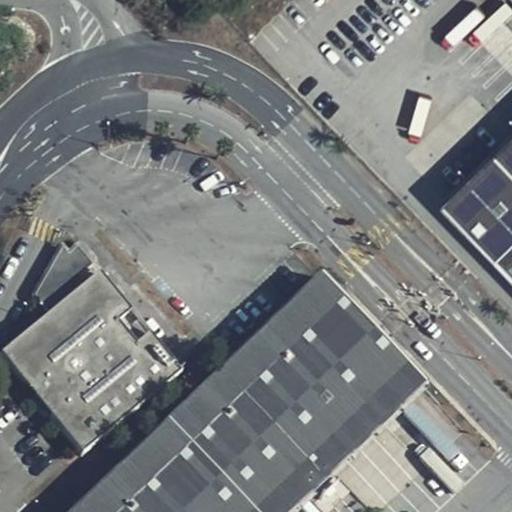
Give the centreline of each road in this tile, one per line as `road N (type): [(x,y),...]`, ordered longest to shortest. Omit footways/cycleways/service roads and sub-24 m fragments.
road 1 (unclassified): [(60,123),(144,109),(213,124),(511,427)]
road 2 (unclassified): [(511,358),(249,90),(172,59),(93,61)]
road 3 (unclassified): [(93,61),(25,102),(0,147)]
